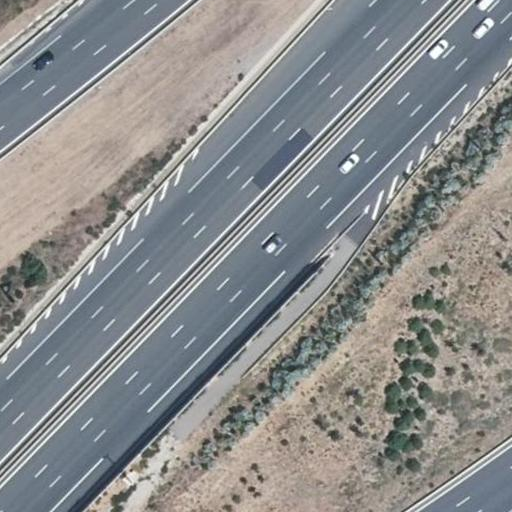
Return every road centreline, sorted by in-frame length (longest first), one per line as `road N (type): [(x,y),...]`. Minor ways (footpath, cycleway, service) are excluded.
road 1 (motorway): [(15,511),(511,0)]
road 2 (motorway): [(413,0),(0,424)]
road 3 (motorway): [(147,0),(0,116)]
